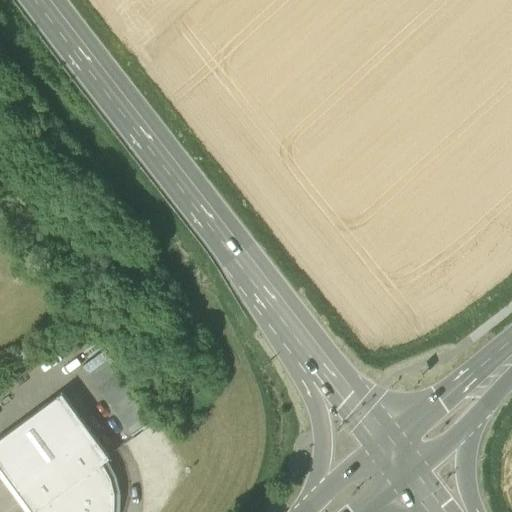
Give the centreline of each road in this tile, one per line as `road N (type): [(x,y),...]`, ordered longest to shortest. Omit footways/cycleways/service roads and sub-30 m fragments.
road 1 (secondary): [(249,272),(38,0)]
road 2 (secondary): [(249,272),(323,423),(319,479),(302,511)]
road 3 (secondary): [(393,457),(249,272)]
road 4 (primary): [(393,457),(511,357)]
road 5 (primary): [(473,511),(463,479),(469,430),(511,377)]
